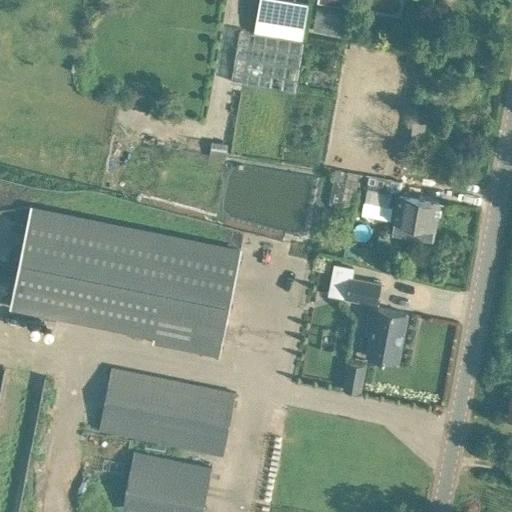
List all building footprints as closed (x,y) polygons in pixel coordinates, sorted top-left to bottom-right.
[(425,140),(425,117),(412,116),(411,140),(425,140)] [(335,170),(328,206),(340,208),(341,208),(348,172),(335,170)] [(395,181),(370,176),(364,201),(390,206),(395,181)] [(399,192),(393,228),(433,237),(440,200),(399,192)] [(220,357),(242,247),(32,205),(10,309),(153,338),(152,343),(220,357)] [(382,283),(362,280),(353,278),(356,267),(335,263),(329,294),(372,302),(366,330),(371,331),(367,356),(398,362),(407,313),(377,307),(382,283)] [(344,389),(360,393),(366,365),(349,362),(344,389)] [(222,455),(236,391),(112,366),(99,430),(222,455)] [(122,508),(139,511),(203,511),(213,466),(135,450),(122,508)]
